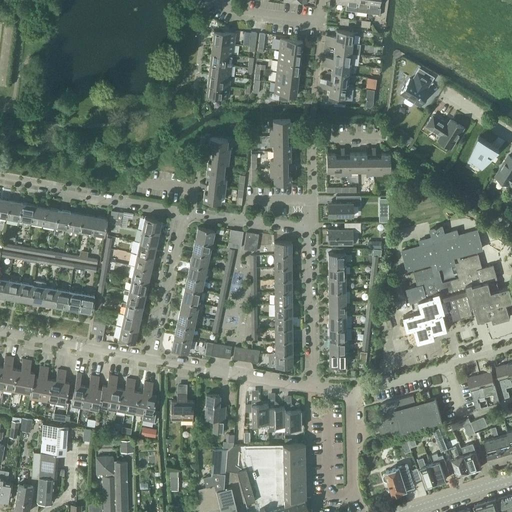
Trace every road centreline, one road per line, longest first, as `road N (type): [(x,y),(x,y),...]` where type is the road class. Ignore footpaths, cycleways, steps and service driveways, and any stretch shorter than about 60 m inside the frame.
road 1 (residential): [(176,212),(0,179)]
road 2 (residential): [(346,396),(511,348)]
road 3 (residential): [(314,387),(151,360)]
road 4 (residential): [(310,232),(312,137),(380,139)]
road 5 (residential): [(314,387),(310,232)]
road 6 (residential): [(151,360),(0,335)]
road 7 (residential): [(151,360),(176,212)]
road 8 (residential): [(423,0),(422,39),(511,94)]
road 9 (residential): [(310,232),(176,212)]
